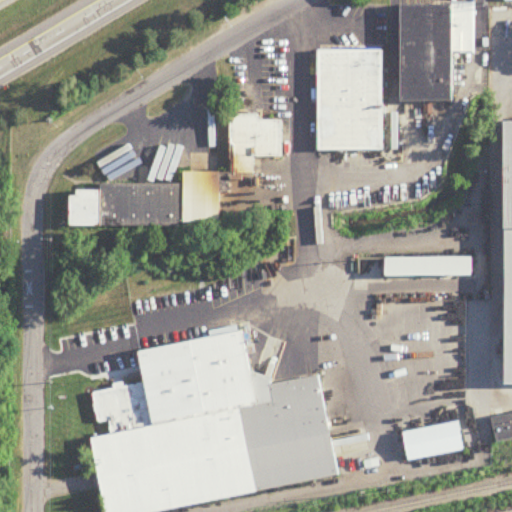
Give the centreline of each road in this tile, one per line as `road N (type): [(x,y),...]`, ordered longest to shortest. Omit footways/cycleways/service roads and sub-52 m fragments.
road 1 (residential): [(32,511),(32,219),(56,152)]
road 2 (residential): [(56,152),(300,0)]
road 3 (motorway): [(0,71),(116,0)]
